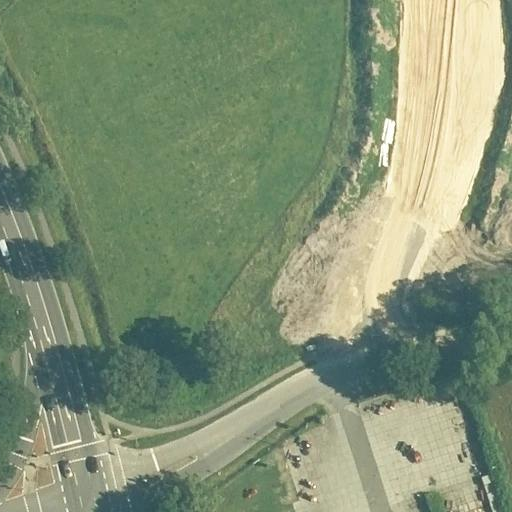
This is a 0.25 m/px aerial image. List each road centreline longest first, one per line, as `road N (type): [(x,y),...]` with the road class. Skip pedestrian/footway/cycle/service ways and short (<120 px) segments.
road 1 (unclassified): [(442,0),(441,103),(337,372)]
road 2 (unclassified): [(89,510),(201,455),(337,372)]
road 3 (primary): [(89,510),(42,335)]
road 4 (unclassified): [(337,372),(392,353),(511,334)]
road 5 (primary): [(42,335),(27,420),(0,485)]
road 6 (unknown): [(337,372),(376,511)]
road 7 (primary): [(42,335),(0,215)]
